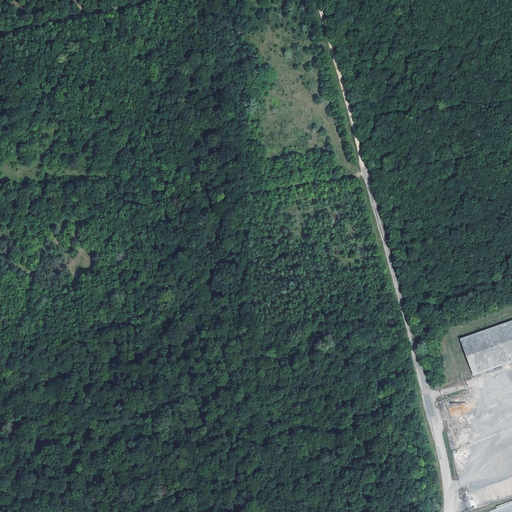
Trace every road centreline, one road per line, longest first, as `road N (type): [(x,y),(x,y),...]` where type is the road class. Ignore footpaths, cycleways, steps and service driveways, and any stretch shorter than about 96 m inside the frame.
road 1 (track): [(0,222),(83,218),(183,193),(272,188),(511,148)]
road 2 (track): [(417,362),(318,0)]
road 3 (unclassified): [(447,511),(417,362)]
road 4 (track): [(144,0),(0,32)]
